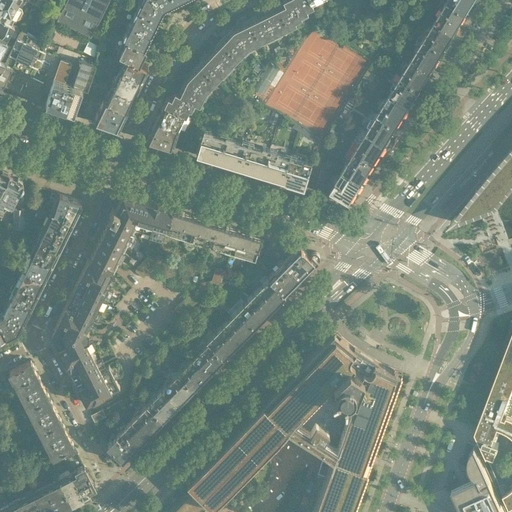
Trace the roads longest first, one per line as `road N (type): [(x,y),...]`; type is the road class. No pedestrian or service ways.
road 1 (secondary): [(122,500),(303,313)]
road 2 (residential): [(118,159),(35,338)]
road 3 (residential): [(126,146),(176,39),(230,0)]
road 4 (residential): [(35,338),(122,500)]
road 5 (secondary): [(476,112),(369,229)]
road 6 (secondary): [(394,242),(495,130)]
road 7 (tertiary): [(118,159),(245,196)]
road 8 (tertiary): [(369,229),(245,196)]
road 9 (residential): [(476,112),(462,88),(464,69),(506,0)]
road 10 (tertiary): [(0,121),(118,159)]
road 11 (tertiary): [(245,196),(355,246)]
